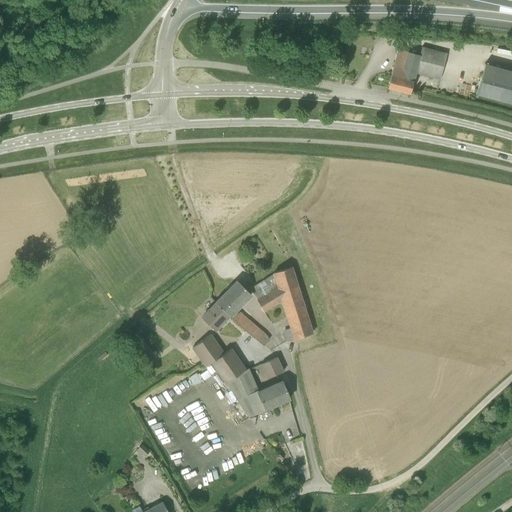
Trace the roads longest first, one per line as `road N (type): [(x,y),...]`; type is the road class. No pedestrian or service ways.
road 1 (secondary): [(164,126),(366,128),(511,159)]
road 2 (motorway): [(177,7),(511,18)]
road 3 (unclassified): [(268,511),(309,488),(361,491),(405,475),(511,377)]
road 4 (unclassified): [(351,101),(357,91),(240,68),(163,63)]
road 5 (secondary): [(351,101),(163,95)]
road 6 (secondary): [(0,151),(164,126)]
road 7 (secondary): [(163,95),(0,119)]
road 8 (secondary): [(511,137),(351,101)]
